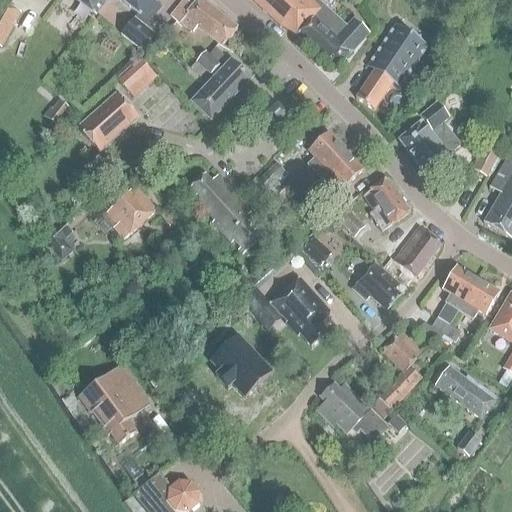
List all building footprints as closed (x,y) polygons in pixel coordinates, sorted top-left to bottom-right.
[(72,0),(94,16),(106,0),(72,0)] [(161,9),(154,4),(156,0),(116,0),(137,16),(120,37),(142,53),(165,23),(155,16),(161,9)] [(248,0),(279,29),(295,38),(333,73),(368,35),(353,21),(346,29),(314,0),(248,0)] [(236,30),(199,1),(193,8),(184,1),(170,19),(178,27),(181,24),(193,34),(197,29),(221,48),(236,30)] [(0,33),(13,17),(0,6),(0,33)] [(399,91),(427,49),(393,27),(365,69),(367,70),(367,69),(373,73),(355,101),(373,113),(392,85),(398,89),(397,90),(399,91)] [(220,59),(213,52),(209,56),(205,53),(190,70),(200,79),(206,72),(211,77),(220,67),(216,64),(220,59)] [(139,60),(116,81),(134,100),(156,79),(139,60)] [(250,81),(230,63),(211,83),(211,82),(190,105),(210,123),(250,81)] [(77,131),(99,154),(139,118),(117,94),(77,131)] [(70,113),(58,104),(52,112),(50,111),(44,118),(58,129),(70,113)] [(441,129),(446,125),(445,123),(448,120),(441,112),(436,105),(419,119),(422,124),(398,143),(425,177),(451,156),(450,155),(457,150),(448,139),(441,129)] [(307,169),(296,180),(306,190),(317,179),(345,154),(327,135),(307,154),(313,161),(306,167),(307,169)] [(472,171),(486,179),(498,157),(485,149),(472,171)] [(511,151),(489,191),(500,197),(483,226),(511,243),(511,151)] [(317,179),(306,190),(314,199),(325,188),(328,191),(336,185),(342,191),(362,173),(345,154),(317,179)] [(258,182),(267,192),(285,176),(276,166),(258,182)] [(242,257),(265,235),(266,233),(216,179),(211,184),(204,177),(190,190),(196,197),(191,202),(202,214),(204,212),(213,223),(211,224),(232,246),(234,244),(241,251),(238,253),(242,257)] [(306,190),(296,180),(295,179),(285,188),(296,200),(306,190)] [(409,214),(386,181),(363,198),(373,214),(369,217),(381,234),(409,214)] [(126,196),(123,192),(120,189),(105,203),(112,210),(104,217),(125,240),(155,212),(134,189),(126,196)] [(304,208),(314,199),(306,190),(296,200),(304,208)] [(292,199),(285,192),(279,197),(286,205),(292,199)] [(365,229),(348,212),(337,223),(354,240),(365,229)] [(42,221),(48,230),(60,222),(55,214),(42,221)] [(61,262),(72,252),(64,243),(73,235),(62,222),(42,241),(61,262)] [(440,247),(419,230),(393,264),(415,280),(440,247)] [(331,256),(313,240),(302,253),(320,268),(331,256)] [(398,297),(393,293),(397,288),(373,267),(352,291),(365,302),(369,298),(385,313),(398,297)] [(444,306),(458,314),(477,282),(455,269),(441,292),(449,297),(444,306)] [(330,316),(298,280),(268,307),(254,292),(239,305),(266,334),(281,321),(297,339),(299,337),(310,350),(327,335),(319,326),(330,316)] [(499,295),(477,282),(458,314),(472,323),(477,314),(485,319),(499,295)] [(488,332),(511,345),(511,297),(510,296),(488,332)] [(449,328),(437,321),(431,330),(443,338),(449,328)] [(437,348),(443,338),(431,330),(424,325),(417,336),(437,348)] [(443,338),(455,345),(461,336),(449,328),(443,338)] [(421,356),(400,336),(381,355),(403,375),(379,400),(391,413),(421,380),(409,369),(421,356)] [(243,401),(271,375),(237,338),(209,364),(219,374),(215,378),(227,391),(231,387),(243,401)] [(511,354),(502,371),(511,376),(511,354)] [(103,430),(101,431),(107,439),(110,436),(118,448),(135,435),(127,424),(149,408),(120,368),(78,399),(90,416),(92,415),(103,430)] [(435,389),(480,422),(495,401),(466,380),(464,383),(448,371),(435,389)] [(499,386),(506,390),(511,381),(504,377),(499,386)] [(355,426),(367,438),(381,425),(369,412),(368,413),(343,387),(338,392),(333,387),(319,400),(324,404),(316,413),(326,423),(329,420),(345,436),(355,426)] [(391,413),(378,401),(370,409),(382,421),(391,413)] [(396,417),(387,426),(397,436),(406,427),(396,417)] [(481,443),(469,434),(456,451),(469,460),(481,443)] [(138,511),(194,511),(198,509),(200,495),(191,484),(177,483),(170,489),(161,479),(160,478),(146,490),(136,498),(131,502),(131,504),(138,511)]
